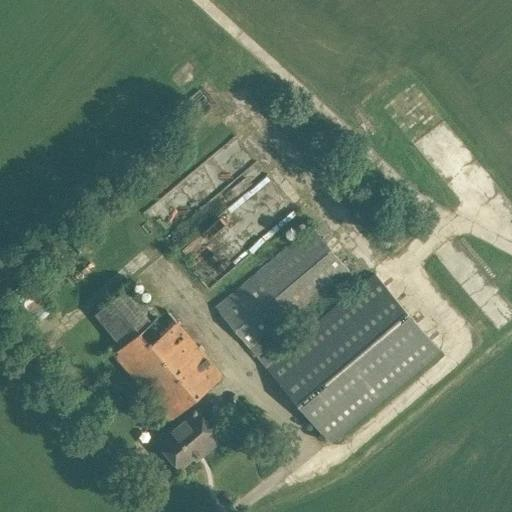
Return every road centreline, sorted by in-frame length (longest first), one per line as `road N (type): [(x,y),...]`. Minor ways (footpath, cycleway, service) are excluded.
road 1 (track): [(455,226),(408,270),(470,349),(345,453),(273,483),(239,511)]
road 2 (track): [(201,0),(455,226),(511,256)]
